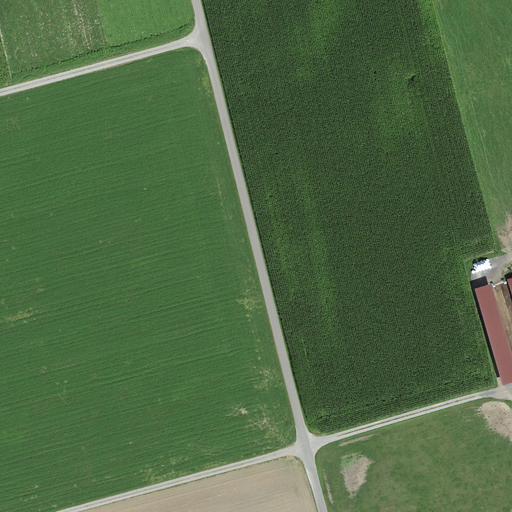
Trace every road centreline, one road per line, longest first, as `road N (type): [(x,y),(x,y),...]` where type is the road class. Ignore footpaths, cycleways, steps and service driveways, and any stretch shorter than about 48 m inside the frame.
road 1 (unclassified): [(324,511),(196,0)]
road 2 (track): [(55,511),(511,383)]
road 3 (track): [(205,36),(0,90)]
